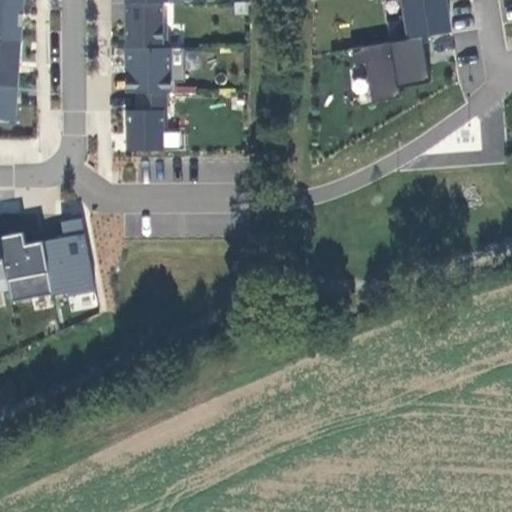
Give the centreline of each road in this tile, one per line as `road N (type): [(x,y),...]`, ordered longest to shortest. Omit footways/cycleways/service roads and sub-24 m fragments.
road 1 (residential): [(74,182),(99,194),(308,198),(365,176),(506,88)]
road 2 (residential): [(74,182),(72,0)]
